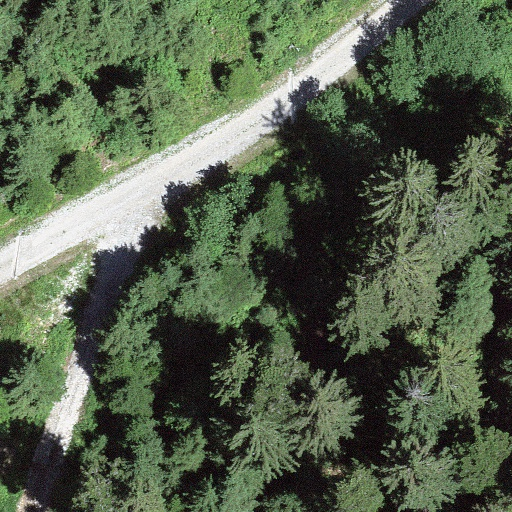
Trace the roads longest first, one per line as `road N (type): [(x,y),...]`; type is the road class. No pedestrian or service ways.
road 1 (unclassified): [(417,0),(298,98),(0,273)]
road 2 (track): [(35,511),(134,197)]
